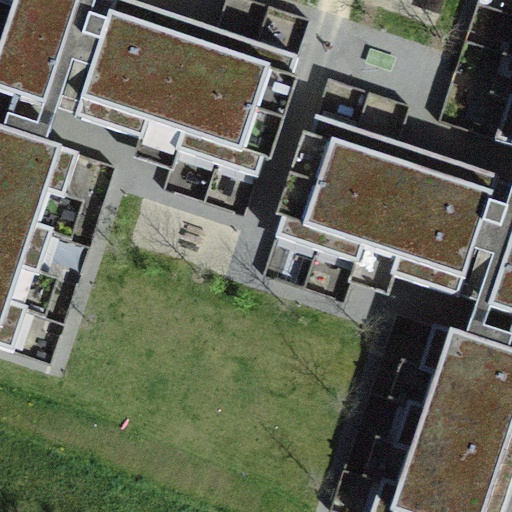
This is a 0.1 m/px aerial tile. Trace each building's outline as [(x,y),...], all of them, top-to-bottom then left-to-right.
[(71,0),(0,0),(0,130),(25,139),(71,0)] [(298,60),(114,2),(79,115),(262,172),(298,60)] [(511,94),(498,137),(511,141),(511,94)] [(465,300),(503,185),(315,123),(277,238),(465,300)] [(25,139),(0,130),(0,349),(12,353),(78,157),(25,139)] [(511,264),(484,349),(511,358),(511,264)] [(511,358),(484,349),(434,332),(372,511),(507,511),(511,499),(511,358)]
